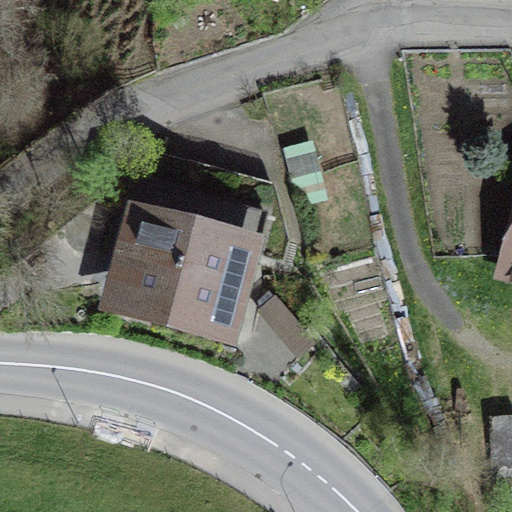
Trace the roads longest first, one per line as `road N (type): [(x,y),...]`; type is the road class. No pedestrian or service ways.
road 1 (residential): [(0,197),(103,123),(303,48),(410,23),(511,24)]
road 2 (tertiary): [(0,362),(114,374),(194,399),(302,463),(357,511)]
